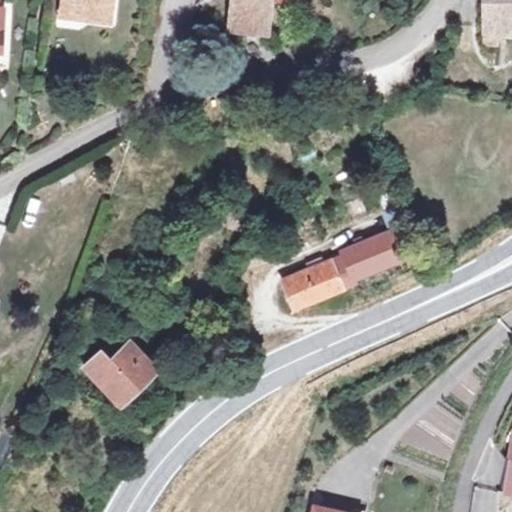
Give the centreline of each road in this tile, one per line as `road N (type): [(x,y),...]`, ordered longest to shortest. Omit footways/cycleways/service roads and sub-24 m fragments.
road 1 (secondary): [(511,261),(223,416),(178,454),(135,511)]
road 2 (residential): [(158,100),(377,59),(443,0)]
road 3 (residential): [(0,188),(158,100)]
road 4 (residential): [(511,386),(491,416),(454,511)]
